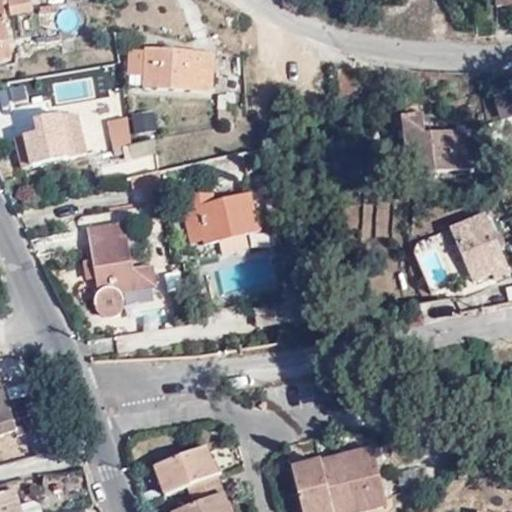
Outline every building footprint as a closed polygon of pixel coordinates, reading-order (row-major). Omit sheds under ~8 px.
[(0,0),(0,57),(13,56),(4,1),(3,0),(0,0)] [(10,0),(12,15),(33,12),(31,0),(10,0)] [(60,4),(41,8),(44,23),(63,19),(60,4)] [(148,86),(213,90),(215,56),(150,52),(148,86)] [(360,98),(360,68),(339,67),(338,98),(360,98)] [(154,115),(130,117),(132,138),(156,136),(154,115)] [(64,121),(69,158),(84,155),(79,118),(64,121)] [(130,148),(127,118),(105,120),(108,150),(130,148)] [(409,173),(473,172),(472,133),(427,132),(427,118),(406,118),(409,173)] [(69,161),(69,158),(64,121),(36,125),(38,136),(29,137),(33,167),(69,161)] [(21,169),(33,167),(29,137),(17,140),(21,169)] [(153,145),(130,148),(132,160),(154,158),(153,145)] [(146,194),(158,192),(155,174),(132,180),(135,192),(145,190),(146,194)] [(160,208),(158,192),(146,194),(148,210),(160,208)] [(167,220),(188,216),(194,243),(208,240),(209,242),(261,229),(254,196),(216,204),(216,194),(162,195),(164,207),(167,220)] [(475,281),(510,267),(488,214),(454,228),(475,281)] [(124,301),(123,295),(156,290),(152,268),(134,271),(128,227),(89,233),(94,262),(97,280),(100,304),(101,306),(101,307),(102,309),(103,310),(104,311),(106,312),(107,313),(108,314),(110,314),(111,314),(113,314),(115,314),(116,314),(118,313),(119,312),(120,311),(121,310),(122,309),(123,307),(124,305),(124,304),(124,302),(124,301)] [(97,280),(94,262),(81,264),(84,282),(97,280)] [(511,285),(499,287),(500,306),(511,304),(511,285)] [(279,322),(316,316),(313,297),(277,301),(279,322)] [(426,320),(453,318),(452,305),(424,307),(426,320)] [(4,391),(0,392),(0,435),(17,430),(4,391)] [(42,396),(9,406),(17,430),(19,435),(51,424),(42,396)] [(335,510),(335,511),(365,511),(363,503),(388,496),(377,449),(350,456),(352,463),(325,471),(335,510)] [(160,469),(170,495),(190,488),(217,478),(207,451),(160,469)] [(350,456),(322,463),(325,471),(352,463),(350,456)] [(325,471),(322,463),(298,469),(308,511),(329,511),(335,510),(325,471)] [(229,511),(217,478),(190,488),(197,506),(180,511),(229,511)] [(22,511),(20,507),(16,494),(0,498),(0,511),(22,511)] [(37,511),(34,503),(20,507),(22,511),(37,511)]
